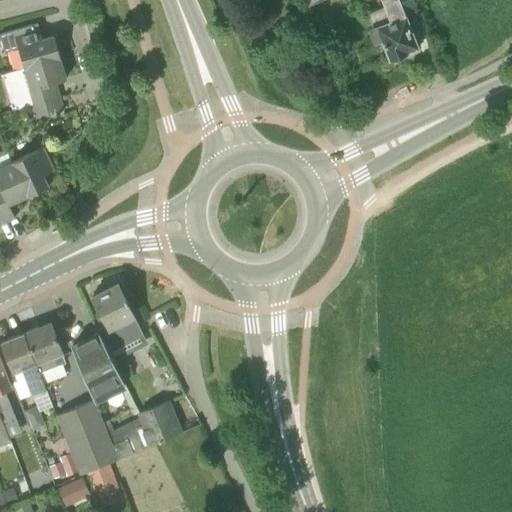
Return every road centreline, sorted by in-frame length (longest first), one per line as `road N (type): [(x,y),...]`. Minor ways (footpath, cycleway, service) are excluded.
road 1 (residential): [(194,331),(202,395),(255,511)]
road 2 (secondary): [(306,511),(271,369)]
road 3 (tertiary): [(402,139),(511,87)]
